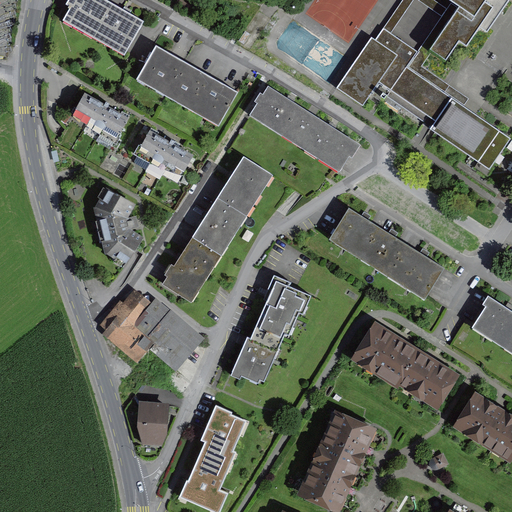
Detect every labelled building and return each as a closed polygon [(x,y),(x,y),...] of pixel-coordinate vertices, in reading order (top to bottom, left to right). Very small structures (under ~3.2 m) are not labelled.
[(61,22),(92,39),(111,5),(102,0),(67,0),(64,6),(68,9),(61,22)] [(422,66),(431,52),(457,14),(436,0),(413,0),(391,33),(384,28),(376,40),(372,37),(336,90),(362,108),(374,91),(423,125),(428,119),(434,123),(429,130),(490,172),(511,139),(465,108),(471,99),(422,66)] [(436,0),(457,14),(431,52),(447,62),(459,44),(467,49),(480,29),(487,34),(510,0),(436,0)] [(144,23),(111,5),(92,39),(124,58),(144,23)] [(163,97),(184,62),(156,46),(136,81),(163,97)] [(187,111),(207,75),(184,62),(163,97),(187,111)] [(219,129),(239,94),(207,75),(187,111),(219,129)] [(293,143),(311,114),(267,86),(263,94),(259,91),(253,99),(257,102),(248,115),(293,143)] [(128,119),(83,96),(71,115),(86,129),(114,145),(128,119)] [(311,114),(293,143),(339,172),(349,156),(351,158),(359,145),(311,114)] [(194,158),(149,131),(133,157),(149,167),(145,173),(159,181),(163,175),(179,184),(194,158)] [(243,158),(217,198),(244,214),(269,175),(243,158)] [(134,206),(102,191),(92,209),(105,255),(123,270),(144,239),(132,230),(139,228),(135,216),(128,218),(134,206)] [(217,198),(192,237),(218,254),(244,214),(217,198)] [(363,257),(380,230),(348,210),(332,237),(363,257)] [(395,276),(412,249),(380,230),(363,257),(395,276)] [(187,302),(218,254),(192,237),(173,266),(170,265),(163,275),(166,277),(161,285),(187,302)] [(427,296),(444,269),(412,249),(395,276),(427,296)] [(255,325),(284,338),(288,340),(298,316),(303,318),(312,297),(289,288),(291,284),(273,276),(262,302),(264,303),(255,325)] [(135,290),(121,303),(101,325),(105,329),(102,335),(137,363),(149,350),(176,372),(204,341),(155,299),(151,303),(135,290)] [(502,350),(511,335),(511,311),(488,296),(481,306),(485,308),(471,330),(502,350)] [(395,386),(418,349),(376,322),(353,360),(395,386)] [(284,338),(255,325),(249,339),(246,337),(229,377),(239,382),(240,378),(257,386),(259,382),(264,384),(284,338)] [(511,335),(502,350),(511,356),(511,335)] [(437,412),(460,375),(418,349),(395,386),(437,412)] [(511,436),(511,415),(474,393),(452,428),(500,456),(511,436)] [(164,430),(166,406),(141,404),(140,421),(143,421),(143,431),(145,439),(160,440),(164,430)] [(206,441),(203,448),(231,460),(235,452),(232,451),(239,436),(235,435),(242,419),(230,414),(231,412),(216,405),(209,422),(201,439),(206,441)] [(333,412),(315,454),(359,473),(377,432),(333,412)] [(511,436),(500,456),(511,463),(511,436)] [(219,489),(231,460),(203,448),(195,464),(188,481),(187,480),(180,496),(217,511),(218,511),(227,493),(219,489)] [(315,454),(297,495),(335,511),(342,511),(359,473),(315,454)]
